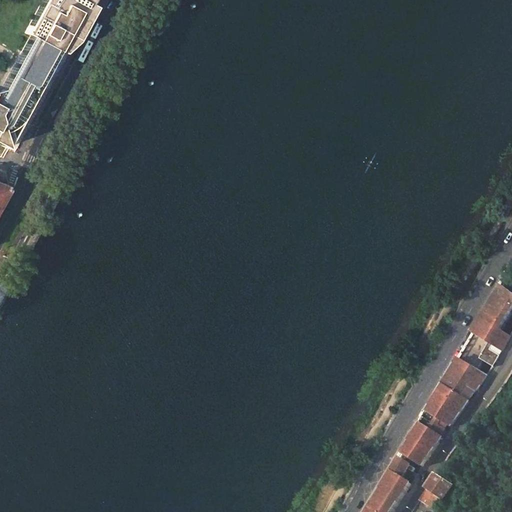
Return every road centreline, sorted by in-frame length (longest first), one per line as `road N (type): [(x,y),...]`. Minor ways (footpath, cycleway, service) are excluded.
road 1 (primary): [(351,511),(511,236)]
road 2 (primary): [(26,179),(118,0)]
road 3 (residential): [(406,511),(511,360)]
